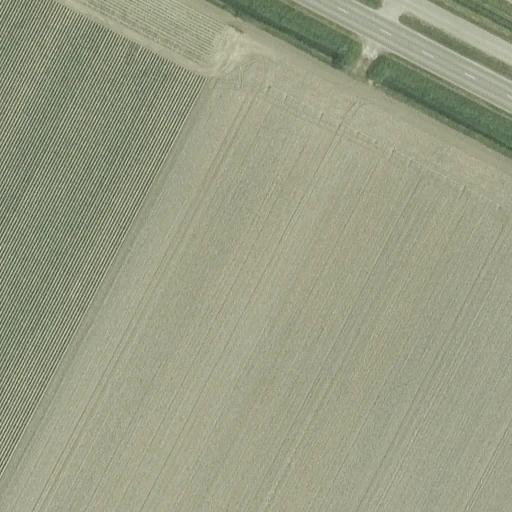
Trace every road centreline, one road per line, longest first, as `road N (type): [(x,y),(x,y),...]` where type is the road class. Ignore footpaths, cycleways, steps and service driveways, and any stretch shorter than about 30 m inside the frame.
road 1 (tertiary): [(511,99),(377,29)]
road 2 (unclassified): [(511,55),(404,0)]
